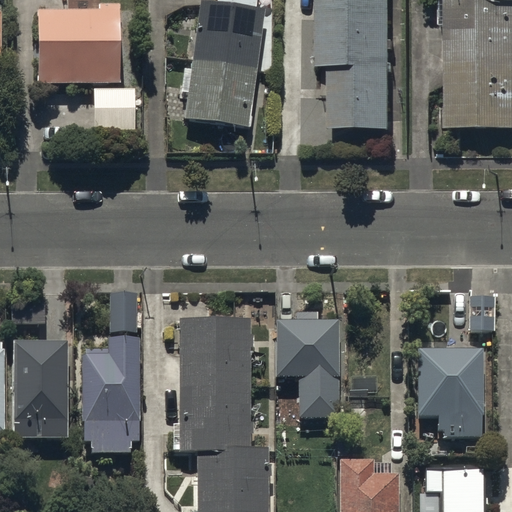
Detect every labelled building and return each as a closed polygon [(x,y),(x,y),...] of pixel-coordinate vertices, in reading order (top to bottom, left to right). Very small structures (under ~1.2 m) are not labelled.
[(332,129),(391,128),(390,0),(319,0),(319,70),(331,70),(332,129)] [(511,0),(444,0),(447,130),(511,129),(511,0)] [(183,125),(242,136),(265,17),(206,5),(183,125)] [(37,13),(37,83),(118,84),(118,13),(37,13)] [(137,338),(137,297),(110,297),(110,337),(137,338)] [(495,336),(494,300),(470,300),(470,337),(495,336)] [(277,326),(278,383),(299,383),(299,423),(339,423),(339,326),(317,326),(317,315),(296,315),(296,326),(277,326)] [(248,323),(177,323),(177,457),(194,457),(194,511),(271,511),(272,455),(266,454),(266,451),(262,451),(262,446),(248,446),(248,323)] [(86,359),(83,359),(84,445),(91,445),(91,456),(131,456),(131,446),(139,446),(139,343),(108,344),(108,351),(86,351),(86,359)] [(68,347),(15,347),(15,430),(16,430),(16,442),(17,442),(17,456),(38,457),(39,442),(68,442),(68,347)] [(483,444),(481,355),(419,357),(420,419),(437,419),(438,445),(483,444)] [(376,466),(339,467),(339,511),(399,511),(399,481),(376,481),(376,466)] [(483,511),(483,467),(427,467),(427,494),(421,494),(420,511),(483,511)]
